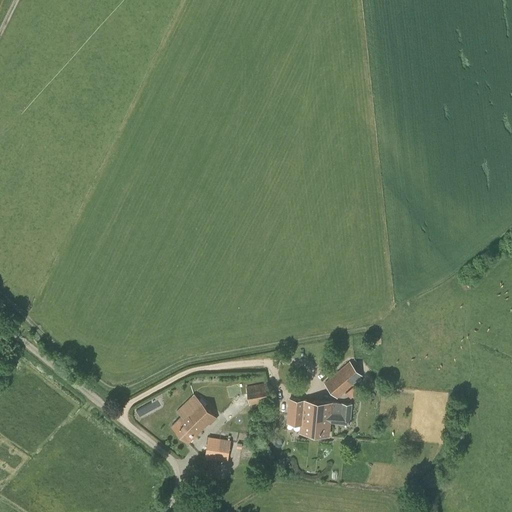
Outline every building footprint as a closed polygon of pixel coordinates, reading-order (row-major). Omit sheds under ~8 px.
[(338,399),(363,377),(364,377),(368,374),(358,362),(354,365),(350,360),(325,383),(338,399)] [(224,400),(240,397),(240,396),(248,395),(249,405),(268,402),(265,383),(247,387),(247,384),(222,389),(224,400)] [(172,426),(188,443),(209,423),(210,425),(217,418),(194,394),(177,411),(182,416),(172,426)] [(302,424),(301,433),(329,435),(330,422),(350,424),(352,403),(290,398),(287,423),(302,424)] [(221,460),(220,463),(227,464),(227,461),(228,461),(231,440),(213,438),(212,443),(207,442),(205,458),(221,460)]
